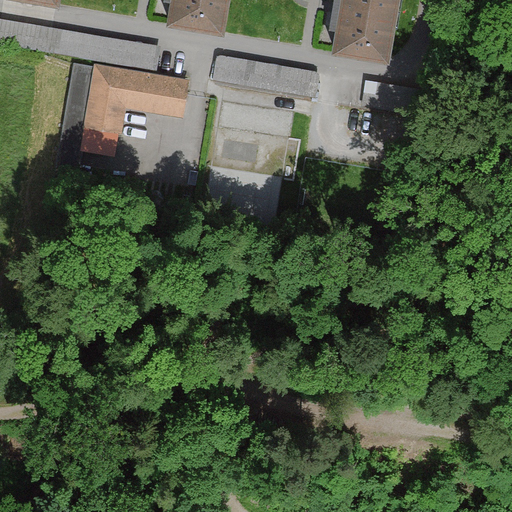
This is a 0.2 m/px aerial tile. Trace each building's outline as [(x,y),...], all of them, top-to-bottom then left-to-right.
[(5,0),(5,2),(67,11),(68,0),(5,0)] [(172,0),(169,21),(222,29),(226,0),(172,0)] [(339,0),(332,51),(387,60),(396,0),(339,0)] [(155,45),(0,20),(0,46),(151,71),(155,45)] [(320,75),(219,57),(214,83),(315,101),(320,75)] [(190,80),(95,67),(86,130),(124,136),(127,110),(185,118),(190,80)] [(419,92),(366,83),(362,109),(415,118),(419,92)] [(225,107),(226,159),(291,158),(290,106),(225,107)] [(5,373),(0,373),(0,391),(8,390),(5,373)]
